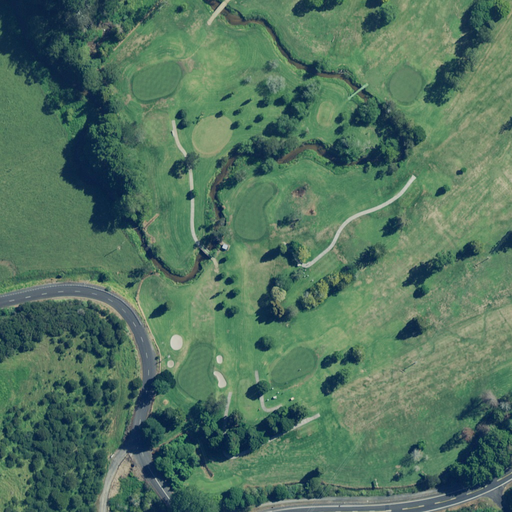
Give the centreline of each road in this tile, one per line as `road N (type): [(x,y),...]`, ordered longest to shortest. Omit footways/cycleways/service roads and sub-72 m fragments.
road 1 (unclassified): [(181,511),(140,445),(145,352),(127,313),(78,290),(0,302)]
road 2 (primary): [(364,511),(436,503),(511,472)]
